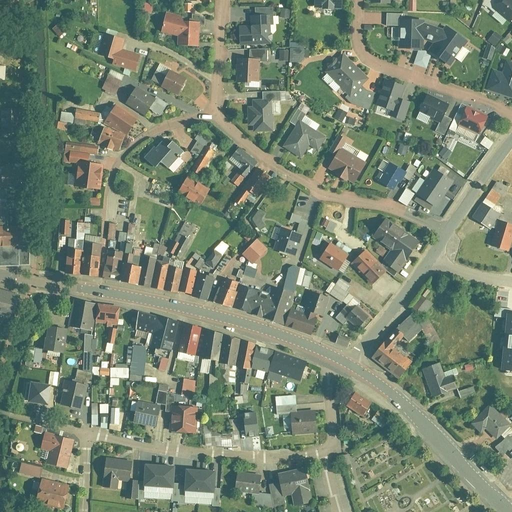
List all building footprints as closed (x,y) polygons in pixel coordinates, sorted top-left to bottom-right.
[(309,0),(310,11),(315,11),(338,11),(338,0),(309,0)] [(511,0),(484,0),(482,8),(494,13),(509,25),(511,21),(511,0)] [(448,29),(445,33),(420,24),(420,18),(405,19),(405,14),(386,15),(388,41),(396,41),(396,52),(421,51),(421,43),(435,48),(429,55),(452,72),(471,45),(448,29)] [(158,21),(158,37),(175,36),(175,47),(196,46),(194,17),(174,18),(174,20),(158,21)] [(249,17),(249,27),(238,27),(238,46),(268,45),(267,26),(265,26),(264,17),(249,17)] [(56,23),(50,29),(58,36),(64,29),(56,23)] [(493,45),(500,36),(493,31),(486,39),(493,45)] [(500,39),(506,44),(510,39),(505,34),(500,39)] [(141,57),(120,48),(122,43),(104,35),(96,55),(112,62),(110,65),(133,75),(141,57)] [(485,58),(489,60),(493,47),(488,46),(485,58)] [(278,49),(278,61),(287,61),(287,49),(278,49)] [(290,50),(290,64),(302,64),(301,50),(290,50)] [(341,57),(326,72),(350,96),(365,80),(341,57)] [(236,58),(236,84),(256,84),(256,58),(236,58)] [(492,73),(486,93),(510,100),(511,93),(511,67),(505,66),(502,76),(492,73)] [(167,71),(158,88),(177,97),(186,81),(167,71)] [(117,94),(122,81),(109,76),(104,89),(117,94)] [(383,85),(375,114),(393,119),(401,90),(383,85)] [(137,87),(126,103),(146,115),(149,109),(156,99),(137,87)] [(352,108),(368,113),(374,96),(358,91),(352,108)] [(281,92),(259,93),(259,102),(282,102),(281,92)] [(149,109),(160,116),(168,105),(157,98),(156,99),(149,109)] [(425,102),(417,117),(436,127),(444,112),(425,102)] [(245,110),(245,127),(251,127),(251,133),(271,133),(271,103),(251,103),(251,110),(245,110)] [(66,105),(64,119),(94,124),(96,109),(66,105)] [(118,105),(106,123),(128,133),(138,118),(118,105)] [(489,117),(468,106),(459,126),(480,135),(489,117)] [(21,108),(0,107),(0,133),(21,134),(21,108)] [(333,118),(341,121),(345,111),(337,108),(333,118)] [(313,155),(326,135),(300,119),(281,148),(300,160),(306,150),(313,155)] [(437,134),(446,138),(452,123),(443,119),(437,134)] [(105,128),(98,145),(100,146),(119,149),(125,135),(105,128)] [(483,136),(478,142),(486,149),(491,142),(483,136)] [(155,146),(145,158),(156,167),(162,163),(169,169),(185,151),(173,142),(168,147),(162,143),(157,148),(155,146)] [(68,143),(67,151),(90,154),(98,154),(100,146),(98,145),(68,143)] [(404,155),(407,145),(399,143),(396,153),(404,155)] [(205,144),(191,168),(205,176),(219,152),(205,144)] [(236,149),(227,163),(245,175),(255,161),(236,149)] [(340,150),(327,170),(352,185),(365,165),(340,150)] [(67,151),(65,162),(78,162),(89,163),(90,154),(67,151)] [(78,162),(76,186),(101,189),(104,165),(89,163),(78,162)] [(389,163),(378,183),(392,191),(404,172),(389,163)] [(0,266),(28,266),(28,242),(20,243),(20,237),(13,234),(13,228),(7,229),(2,226),(5,219),(4,181),(16,180),(16,169),(9,166),(0,166),(0,266)] [(403,179),(411,182),(416,171),(409,167),(403,179)] [(254,169),(242,189),(254,196),(266,176),(254,169)] [(434,170),(417,195),(435,208),(453,182),(434,170)] [(188,176),(178,196),(200,207),(210,187),(188,176)] [(158,182),(153,193),(170,200),(175,190),(158,182)] [(506,191),(493,184),(490,190),(502,197),(506,191)] [(479,204),(471,218),(488,228),(497,214),(492,211),(500,198),(490,193),(482,206),(479,204)] [(260,209),(249,216),(257,229),(264,225),(260,218),(263,215),(260,209)] [(295,231),(302,233),(306,218),(289,214),(288,220),(297,222),(295,231)] [(320,227),(331,232),(335,223),(324,218),(320,227)] [(393,271),(401,260),(404,262),(418,242),(385,219),(371,239),(388,251),(381,263),(393,271)] [(62,221),(61,233),(69,234),(70,221),(62,221)] [(178,231),(187,236),(192,226),(183,221),(178,231)] [(511,230),(497,224),(488,246),(505,253),(511,235),(511,230)] [(280,231),(273,252),(291,258),(298,237),(280,231)] [(120,232),(119,250),(131,250),(132,233),(120,232)] [(241,257),(252,266),(264,250),(254,241),(241,257)] [(154,257),(154,254),(163,255),(163,243),(152,243),(152,247),(143,246),(143,257),(154,257)] [(328,243),(317,260),(337,273),(348,257),(328,243)] [(64,251),(63,275),(76,276),(76,252),(64,251)] [(211,251),(202,264),(211,270),(220,257),(211,251)] [(124,253),(109,252),(107,263),(122,264),(124,253)] [(361,252),(349,267),(369,284),(381,269),(361,252)] [(79,253),(78,277),(94,277),(95,253),(79,253)] [(219,272),(229,258),(224,254),(214,268),(219,272)] [(138,266),(133,285),(146,288),(153,260),(140,257),(138,266)] [(173,260),(171,266),(179,269),(181,262),(173,260)] [(107,263),(103,277),(117,282),(122,264),(107,263)] [(122,264),(117,282),(133,285),(138,266),(122,264)] [(153,264),(149,287),(160,290),(164,267),(153,264)] [(250,282),(255,269),(245,265),(239,278),(250,282)] [(167,268),(162,291),(173,294),(178,270),(167,268)] [(290,268),(284,281),(295,286),(301,273),(290,268)] [(180,270),(176,292),(188,294),(192,272),(180,270)] [(191,298),(204,300),(208,278),(195,275),(191,298)] [(16,285),(0,281),(0,310),(10,313),(16,285)] [(338,282),(329,295),(340,303),(350,290),(338,282)] [(443,282),(442,293),(453,293),(454,283),(443,282)] [(271,288),(269,295),(243,287),(235,310),(282,326),(292,293),(271,288)] [(219,288),(213,304),(228,310),(234,293),(219,288)] [(423,299),(414,313),(421,318),(431,304),(423,299)] [(348,300),(336,315),(353,329),(365,313),(348,300)] [(72,303),(70,330),(88,332),(90,305),(72,303)] [(96,306),(95,325),(118,327),(120,309),(96,306)] [(289,308),(282,327),(308,336),(315,317),(289,308)] [(511,314),(508,314),(502,370),(511,371),(511,314)] [(152,334),(149,348),(155,350),(153,357),(158,358),(155,369),(164,372),(167,360),(168,358),(167,358),(169,351),(167,351),(174,322),(156,318),(155,322),(137,318),(134,330),(152,334)] [(425,320),(416,325),(429,346),(438,341),(425,320)] [(182,325),(175,353),(191,357),(197,329),(182,325)] [(106,328),(105,344),(113,345),(114,329),(106,328)] [(47,330),(45,355),(61,357),(64,332),(47,330)] [(410,362),(393,350),(402,338),(394,332),(385,344),(383,343),(370,362),(396,381),(410,362)] [(204,333),(200,360),(213,362),(217,335),(204,333)] [(348,347),(351,338),(338,335),(336,343),(348,347)] [(84,336),(82,352),(90,353),(92,337),(84,336)] [(220,337),(219,365),(233,366),(234,338),(220,337)] [(241,342),(236,368),(249,370),(254,344),(241,342)] [(32,366),(33,362),(38,363),(41,348),(26,346),(23,365),(32,366)] [(267,373),(273,351),(257,346),(251,368),(267,373)] [(132,354),(130,382),(155,384),(156,378),(138,377),(140,354),(132,354)] [(177,354),(176,360),(190,363),(191,358),(177,354)] [(275,354),(269,371),(297,381),(303,364),(275,354)] [(199,363),(199,375),(212,375),(211,363),(199,363)] [(468,382),(444,388),(439,367),(420,372),(428,399),(441,395),(443,402),(471,394),(468,382)] [(108,370),(108,379),(126,379),(126,370),(108,370)] [(181,378),(179,395),(192,397),(194,380),(181,378)] [(22,402),(43,406),(47,385),(26,381),(22,402)] [(61,382),(57,406),(78,409),(82,385),(61,382)] [(371,403),(355,392),(345,406),(361,417),(371,403)] [(275,396),(275,408),(294,407),(293,396),(275,396)] [(97,413),(106,413),(106,404),(97,403),(97,413)] [(138,404),(134,422),(156,426),(159,408),(138,404)] [(510,426),(489,405),(471,423),(481,433),(486,428),(497,439),(510,426)] [(173,409),(172,432),(194,433),(195,409),(173,409)] [(244,415),(246,437),(259,436),(257,414),(244,415)] [(288,415),(288,435),(314,434),(313,414),(288,415)] [(33,424),(31,433),(41,434),(42,426),(33,424)] [(48,454),(45,466),(65,471),(71,440),(51,436),(50,442),(41,440),(38,452),(48,454)] [(130,462),(106,460),(104,489),(115,490),(115,481),(128,482),(130,462)] [(17,474),(39,476),(40,465),(19,463),(17,474)] [(175,468),(145,465),(143,485),(173,488),(175,468)] [(216,471),(186,470),(185,492),(215,493),(216,471)] [(292,495),(293,507),(305,506),(303,493),(308,492),(305,472),(266,477),(269,498),(292,495)] [(233,474),(231,493),(257,495),(258,476),(233,474)] [(39,483),(34,504),(60,510),(65,490),(39,483)]
